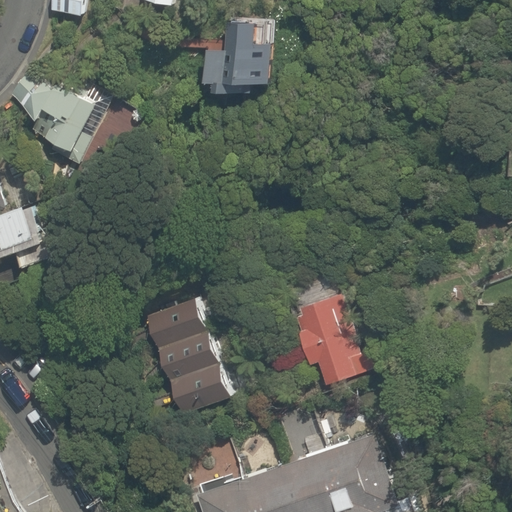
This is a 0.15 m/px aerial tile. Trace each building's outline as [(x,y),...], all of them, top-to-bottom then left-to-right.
[(93,0),(56,0),(56,8),(93,10),(93,0)] [(233,10),(234,37),(212,37),(214,84),(243,83),(243,74),(283,73),(281,9),(233,10)] [(21,118),(38,127),(50,105),(66,113),(55,136),(79,149),(105,99),(46,69),(21,118)] [(147,113),(116,97),(82,165),(113,181),(147,113)] [(0,257),(25,249),(49,241),(35,199),(11,207),(0,175),(0,257)] [(314,365),(324,361),(330,380),(374,365),(341,268),(298,283),(304,302),(294,306),(314,365)] [(206,287),(152,306),(187,407),(241,388),(206,287)] [(278,439),(284,462),(194,488),(201,511),(200,511),(381,511),(388,510),(388,511),(413,511),(383,422),(308,444),(305,432),(278,439)] [(0,503),(6,489),(0,486),(0,511),(11,511),(0,507),(0,503)]
